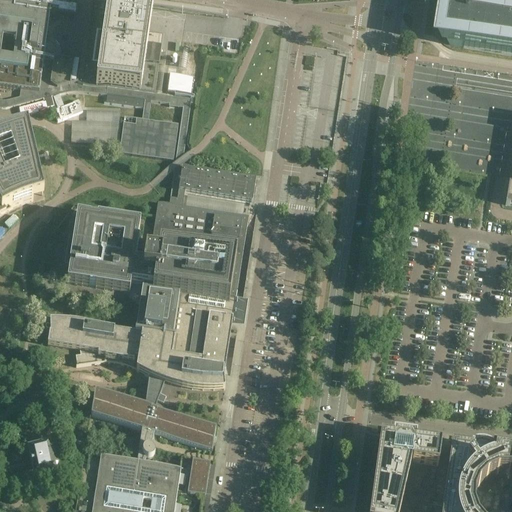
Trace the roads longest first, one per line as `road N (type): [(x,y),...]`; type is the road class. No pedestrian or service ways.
road 1 (tertiary): [(376,39),(322,416)]
road 2 (tertiary): [(341,415),(396,42)]
road 3 (residential): [(341,415),(511,438)]
